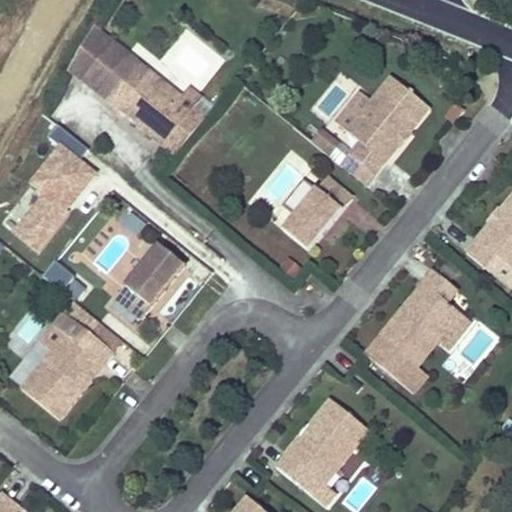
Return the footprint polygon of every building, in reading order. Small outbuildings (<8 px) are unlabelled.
[(95,32),(71,73),(85,85),(115,47),(95,32)] [(128,58),(115,47),(85,85),(99,96),(128,58)] [(184,101),(128,58),(99,96),(123,116),(128,109),(156,131),(151,137),(176,157),(207,119),(195,109),(202,101),(191,92),(184,101)] [(427,110),(389,79),(345,132),(358,143),(348,155),(373,176),(383,163),(377,158),(400,130),(406,135),(427,110)] [(128,109),(123,116),(121,118),(134,128),(136,125),(151,137),(156,131),(128,109)] [(377,158),(383,163),(396,147),(399,148),(407,136),(406,135),(400,130),(377,158)] [(98,174),(60,146),(31,184),(42,197),(13,233),(41,253),(98,174)] [(325,177),(283,230),(308,251),(322,234),(319,231),(325,225),(328,227),(351,198),(325,177)] [(498,259),(511,269),(511,268),(511,192),(498,210),(505,216),(483,244),(475,238),(464,252),(488,271),(498,259)] [(475,238),(483,244),(505,216),(498,210),(496,208),(487,220),(488,222),(475,238)] [(319,231),(322,234),(328,227),(325,225),(319,231)] [(159,245),(115,298),(142,320),(166,291),(162,288),(169,280),(171,283),(185,266),(159,245)] [(44,284),(65,295),(76,276),(54,264),(44,284)] [(457,293),(430,272),(421,285),(427,291),(405,318),(399,313),(364,357),(413,395),(427,377),(417,369),(459,317),(446,306),(457,293)] [(188,300),(199,283),(186,275),(175,293),(188,300)] [(162,288),(166,291),(171,283),(169,280),(162,288)] [(405,318),(427,291),(421,285),(399,313),(405,318)] [(18,333),(29,342),(46,322),(35,313),(18,333)] [(43,366),(22,392),(60,422),(82,395),(76,389),(97,363),(104,368),(115,354),(65,316),(32,358),(43,366)] [(82,395),(104,368),(97,363),(76,389),(82,395)] [(377,422),(339,391),(317,418),(325,423),(303,451),(296,445),(285,459),(310,478),(320,467),(334,477),(377,422)] [(307,427),(310,429),(296,445),(303,451),(325,423),(317,418),(316,416),(307,427)] [(345,504),(358,511),(372,488),(360,481),(345,504)] [(14,511),(18,507),(5,496),(0,501),(0,511),(14,511)]
